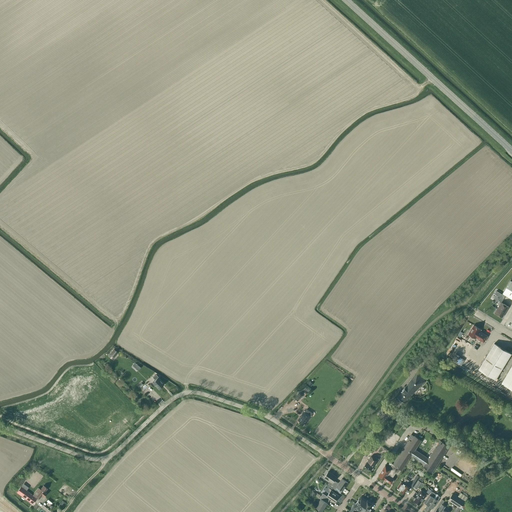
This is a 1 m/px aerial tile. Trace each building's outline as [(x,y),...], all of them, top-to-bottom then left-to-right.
[(502,293),(511,299),(511,281),(510,281),(502,293)] [(501,297),(499,300),(502,302),(505,297),(503,296),(503,294),(497,290),(495,293),(501,297)] [(501,302),(495,313),(502,317),(508,307),(501,302)] [(480,332),(481,330),(474,325),(468,334),(470,335),(470,336),(472,338),(473,337),(476,338),(477,338),(481,332),(480,332)] [(487,336),(481,332),(477,338),(484,343),(487,336)] [(496,380),(511,354),(494,344),(479,369),(496,380)] [(511,367),(502,384),(511,389),(511,367)] [(404,403),(425,382),(418,370),(408,384),(406,387),(401,391),(402,392),(398,397),(404,403)] [(154,381),(152,382),(159,389),(163,384),(157,378),(158,377),(155,374),(151,378),(154,381)] [(305,424),(308,420),(309,420),(312,416),(309,414),(311,412),(306,409),(305,411),(304,411),(301,415),(302,416),(299,419),(298,420),(300,421),(299,422),(303,425),(304,423),(306,424),(305,424)] [(378,475),(391,484),(394,479),(392,478),(396,472),(398,473),(401,469),(402,469),(411,456),(424,464),(423,466),(432,472),(449,446),(440,440),(428,458),(415,449),(421,440),(414,435),(411,441),(409,440),(393,464),(392,463),(390,467),(385,464),(378,475)] [(372,439),(366,448),(372,452),(378,443),(372,439)] [(365,466),(371,470),(378,460),(371,456),(365,466)] [(328,485),(332,488),(335,484),(337,482),(334,480),(337,477),(328,471),(324,477),(330,481),(328,485)] [(417,475),(411,484),(410,485),(411,485),(414,487),(415,484),(418,480),(420,477),(417,475)] [(337,482),(335,484),(332,488),(335,490),(337,487),(340,489),(339,491),(342,492),(343,491),(348,482),(342,478),(339,483),(337,482)] [(401,491),(402,492),(402,493),(403,494),(404,493),(405,494),(410,487),(406,484),(408,480),(406,478),(403,482),(401,481),(397,488),(401,491)] [(414,487),(417,490),(422,482),(418,480),(414,487)] [(38,488),(34,493),(34,494),(33,495),(20,487),(16,493),(32,503),(37,496),(40,498),(42,495),(44,496),(46,493),(44,491),(47,488),(44,486),(41,489),(38,488)] [(323,493),(321,496),(329,501),(330,499),(335,502),(339,496),(331,490),(327,496),(323,493)] [(416,498),(414,501),(419,505),(424,498),(424,499),(427,494),(420,490),(418,494),(415,492),(412,496),(416,498)] [(425,508),(429,511),(432,508),(433,508),(438,500),(437,500),(439,497),(431,491),(425,501),(428,503),(425,508)] [(465,502),(453,494),(448,500),(461,508),(465,502)] [(322,511),(329,501),(321,496),(320,498),(321,499),(316,507),(322,511)] [(355,507),(360,510),(367,500),(361,497),(359,498),(359,500),(357,504),(355,503),(353,504),(353,506),(351,509),(353,510),(355,507)] [(367,500),(360,510),(362,511),(371,511),(368,510),(373,503),(371,501),(368,500),(367,500)]
